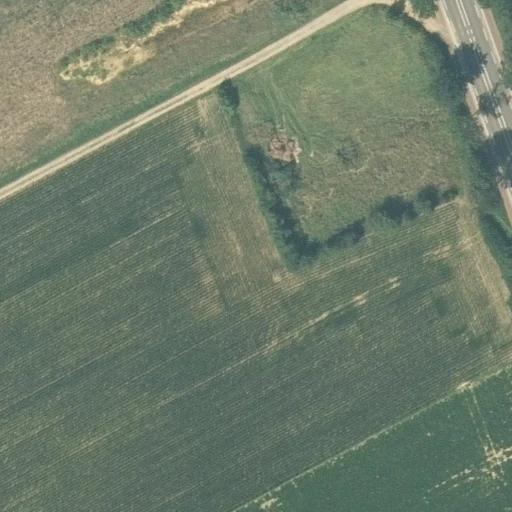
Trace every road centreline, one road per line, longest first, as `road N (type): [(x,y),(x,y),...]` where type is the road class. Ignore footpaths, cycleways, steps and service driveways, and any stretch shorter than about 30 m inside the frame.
road 1 (track): [(368,0),(0,194)]
road 2 (tertiary): [(511,149),(458,0)]
